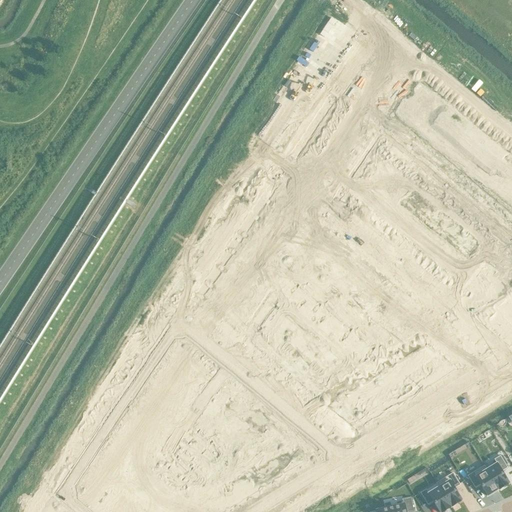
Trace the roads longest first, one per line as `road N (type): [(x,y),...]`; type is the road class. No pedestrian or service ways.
road 1 (track): [(267,0),(0,437)]
road 2 (residential): [(499,360),(277,175)]
road 3 (residential): [(180,318),(63,495)]
road 4 (residential): [(338,458),(180,318)]
road 5 (residential): [(499,360),(338,458)]
road 6 (residential): [(379,22),(277,175)]
road 7 (residential): [(379,22),(511,138)]
road 8 (residential): [(277,175),(180,318)]
